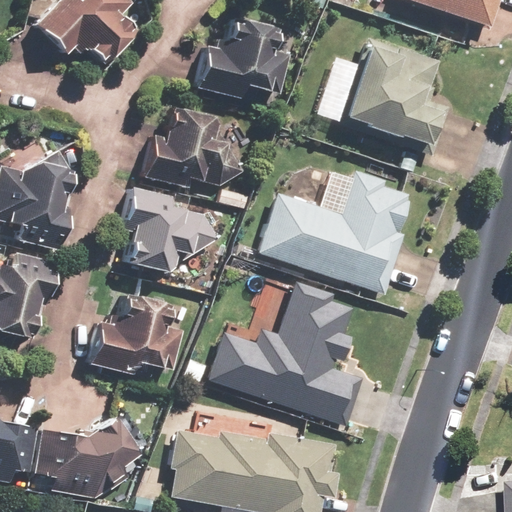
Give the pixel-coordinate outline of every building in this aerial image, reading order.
[(68,0),(50,0),(28,24),(60,54),(67,46),(74,52),(78,47),(96,64),(129,30),(111,13),(123,1),(122,0),(70,0),(70,1),(68,0)] [(394,0),(481,29),(490,0),(394,0)] [(201,48),(191,88),(234,98),(237,84),(269,92),(279,55),(266,52),(271,30),(226,19),(220,42),(213,40),(210,51),(201,48)] [(431,60),(360,38),(333,124),(426,153),(440,107),(419,100),(431,60)] [(202,117),(165,108),(158,138),(146,135),(136,177),(205,194),(208,184),(214,186),(236,171),(202,117)] [(25,174),(0,167),(0,219),(56,233),(68,184),(62,183),(66,169),(52,149),(28,160),(25,174)] [(271,193),(252,252),(378,294),(398,234),(392,232),(404,194),(377,185),(378,180),(348,170),(333,214),(271,193)] [(165,195),(125,186),(115,231),(126,233),(118,267),(167,278),(172,254),(184,257),(211,238),(194,212),(163,205),(165,195)] [(5,264),(0,262),(0,334),(23,340),(34,295),(40,296),(48,262),(8,253),(5,264)] [(201,380),(342,427),(358,377),(335,370),(346,335),(339,332),(347,308),(326,301),(328,294),(289,281),(272,332),(256,327),(251,342),(217,331),(201,380)] [(90,323),(81,362),(127,372),(130,362),(166,370),(175,330),(155,326),(160,304),(118,294),(110,327),(90,323)] [(77,436),(37,429),(27,485),(85,495),(135,463),(105,418),(77,436)] [(0,481),(23,486),(33,428),(0,422),(0,481)] [(169,470),(164,496),(253,511),(314,511),(317,496),(327,498),(332,473),(322,471),(326,444),(262,432),(260,439),(214,431),(213,438),(170,430),(163,469),(169,470)] [(511,511),(511,482),(501,483),(502,511),(511,511)]
